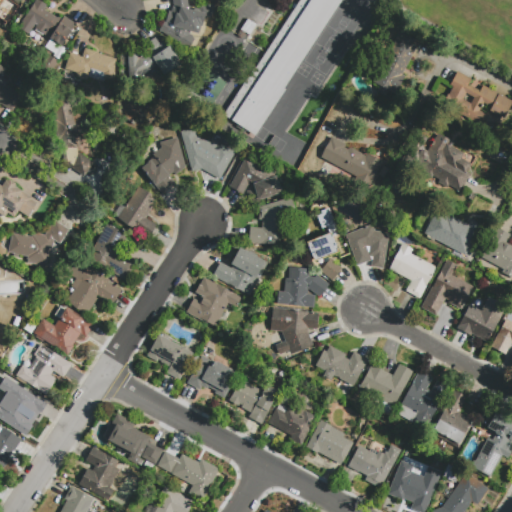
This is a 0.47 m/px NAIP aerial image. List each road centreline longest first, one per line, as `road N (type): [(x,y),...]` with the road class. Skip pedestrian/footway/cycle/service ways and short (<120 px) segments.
road 1 (residential): [(102,379),(354,511)]
road 2 (residential): [(200,224),(102,379)]
road 3 (residential): [(365,311),(511,395)]
road 4 (residential): [(102,379),(13,511)]
